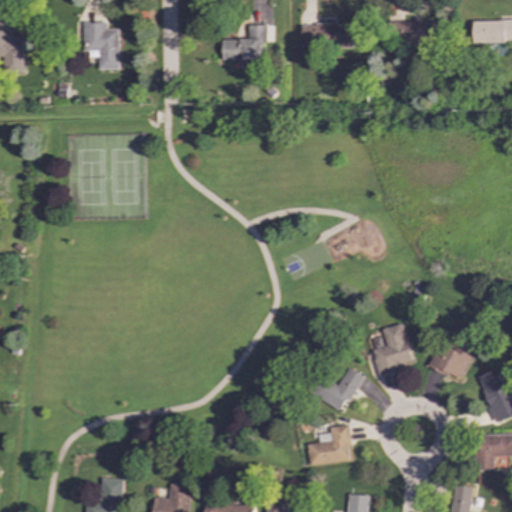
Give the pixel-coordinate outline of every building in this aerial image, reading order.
[(511,42),(511,20),(472,21),(473,42),(511,42)] [(392,23),(393,46),(439,44),(438,21),(392,23)] [(118,29),(106,29),(106,23),(84,23),(85,57),(98,57),(98,70),(118,69),(118,29)] [(300,25),(301,47),(362,46),(361,24),(300,25)] [(222,61),(262,60),(261,43),(266,43),(266,25),(247,25),(247,39),(221,40),(222,61)] [(11,31),(0,31),(0,60),(4,60),(4,70),(23,70),(23,36),(11,36),(11,31)] [(378,375),(403,369),(401,363),(412,361),(403,324),(382,329),(387,347),(372,350),(378,375)] [(428,364),(458,382),(476,351),(458,340),(453,349),(441,343),(428,364)] [(341,412),(363,376),(349,367),(337,386),(322,377),(312,394),(341,412)] [(511,415),(511,394),(500,367),(476,377),(496,423),(511,415)] [(350,461),(347,426),(330,427),(330,433),(318,434),(319,443),(307,444),(309,465),(350,461)] [(511,434),(475,435),(476,470),(493,469),(493,457),(511,456),(511,434)] [(121,511),(123,480),(101,478),(99,503),(85,502),(85,511),(121,511)] [(449,511),(468,511),(472,486),(455,483),(449,511)] [(188,511),(190,485),(169,484),(169,498),(153,498),(152,511),(188,511)] [(366,511),(367,496),(347,495),(346,511),(366,511)] [(203,511),(252,511),(253,505),(204,503),(203,511)] [(265,511),(288,511),(288,504),(266,503),(265,511)]
